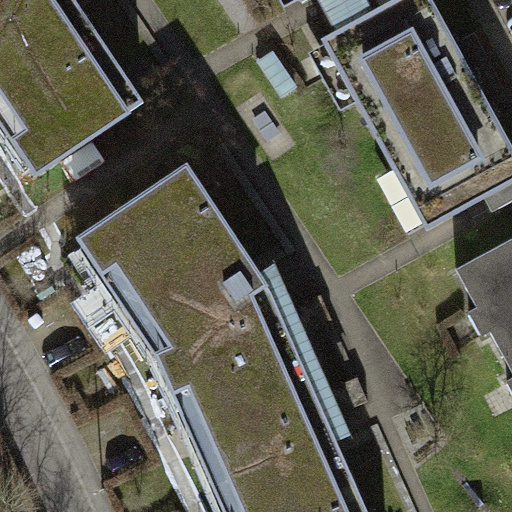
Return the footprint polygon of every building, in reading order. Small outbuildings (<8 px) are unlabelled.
[(0,0),(0,92),(48,163),(142,100),(75,0),(0,0)] [(511,151),(429,0),(397,0),(323,40),(427,229),(511,182),(511,151)] [(172,345),(244,511),(369,511),(331,427),(271,291),(187,166),(91,228),(172,345)] [(511,237),(455,268),(477,309),(469,313),(480,333),(489,329),(511,372),(511,376),(506,379),(511,390),(511,237)] [(323,295),(292,308),(302,331),(333,318),(323,295)] [(357,377),(329,388),(339,412),(367,400),(357,377)]
